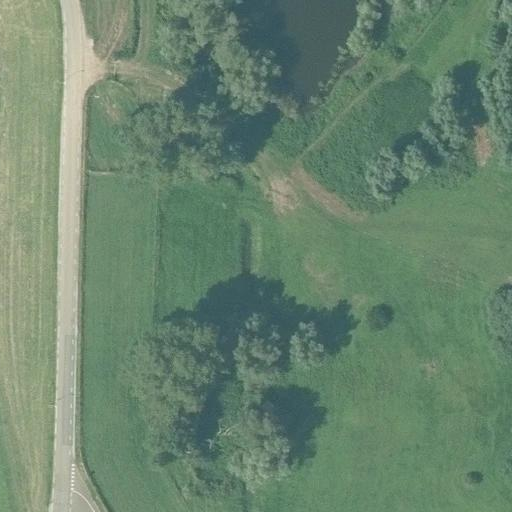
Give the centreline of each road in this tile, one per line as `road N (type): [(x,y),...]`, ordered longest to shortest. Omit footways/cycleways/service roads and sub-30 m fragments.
road 1 (tertiary): [(58,511),(69,0)]
road 2 (track): [(73,68),(156,77),(301,183)]
